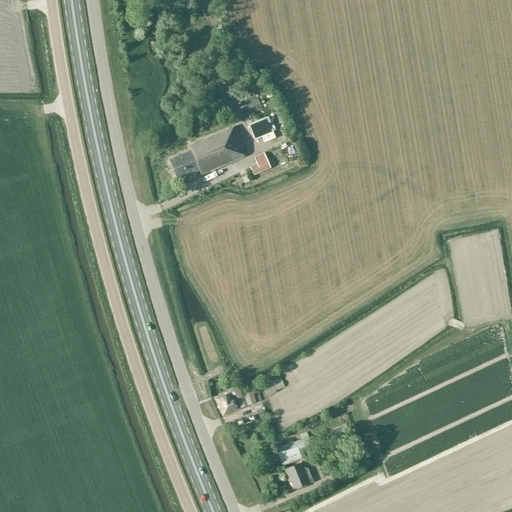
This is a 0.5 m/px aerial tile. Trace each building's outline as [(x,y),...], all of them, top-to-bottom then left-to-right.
[(242,83),(240,72),(233,74),(236,84),(242,83)] [(239,109),(241,112),(259,104),(258,100),(239,109)] [(255,140),(273,133),(267,119),(249,127),(255,140)] [(178,181),(200,171),(202,176),(244,158),(233,127),(189,146),(191,151),(169,161),(178,181)] [(257,149),(269,144),(266,137),(255,142),(257,149)] [(254,177),(270,169),(264,155),(254,159),(257,165),(250,168),(254,177)] [(271,384),(263,388),(267,395),(274,392),(271,384)] [(244,396),(242,396),(241,397),(237,387),(229,391),(230,394),(216,400),(223,416),(241,409),(241,408),(261,401),(258,392),(252,394),(251,391),(243,393),(244,396)] [(312,447),(308,437),(307,433),(299,435),(301,440),(276,450),(282,467),(302,459),(300,452),(312,447)] [(307,468),(305,469),(303,463),(283,471),(288,483),(290,482),(293,490),(309,483),(313,482),(307,468)]
